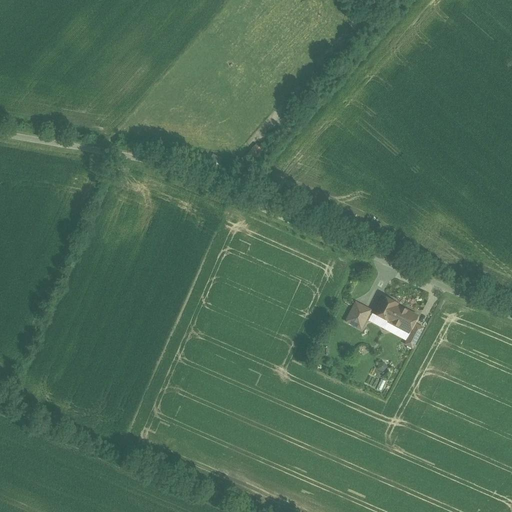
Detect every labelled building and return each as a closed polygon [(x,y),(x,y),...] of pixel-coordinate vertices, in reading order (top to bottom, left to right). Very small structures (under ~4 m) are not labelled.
[(257,146),(249,156),(255,162),(264,152),(257,146)] [(396,305),(397,306),(397,305),(381,296),(372,312),(388,320),(396,305)] [(361,329),(370,310),(355,303),(346,321),(361,329)] [(416,316),(397,306),(396,305),(388,320),(384,328),(404,338),(407,331),(408,332),(416,316)] [(415,324),(405,344),(412,348),(423,328),(415,324)]
